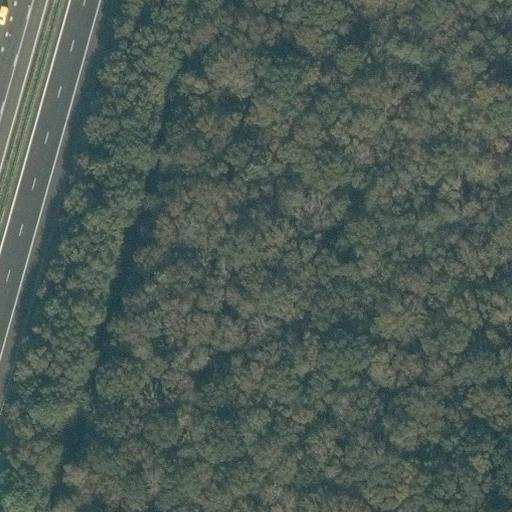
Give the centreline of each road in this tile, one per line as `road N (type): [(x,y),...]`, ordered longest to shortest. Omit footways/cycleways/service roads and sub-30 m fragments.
road 1 (motorway): [(0,308),(91,0)]
road 2 (motorway): [(33,0),(0,118)]
